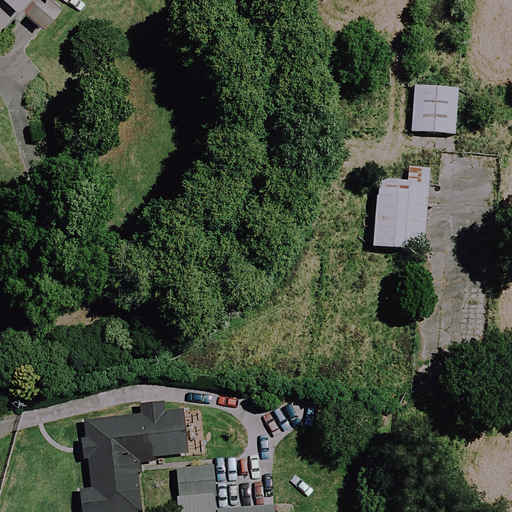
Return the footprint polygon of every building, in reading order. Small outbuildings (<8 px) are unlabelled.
[(0,0),(0,2),(17,17),(19,14),(42,34),(61,12),(51,4),(54,0),(0,0)] [(460,91),(417,88),(414,135),(457,137),(460,91)] [(431,171),(410,170),(409,185),(379,183),(374,250),(425,254),(431,171)] [(143,419),(89,425),(91,441),(82,442),(85,466),(94,465),(96,489),(80,492),(82,511),(142,511),(136,463),(190,457),(185,413),(166,416),(165,403),(141,406),(143,419)] [(211,511),(210,471),(173,472),(174,511),(211,511)]
